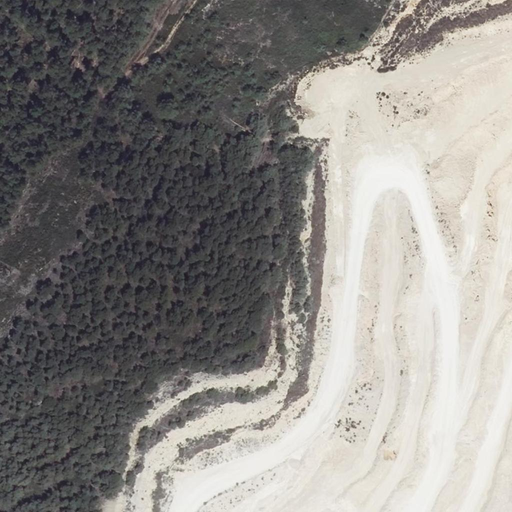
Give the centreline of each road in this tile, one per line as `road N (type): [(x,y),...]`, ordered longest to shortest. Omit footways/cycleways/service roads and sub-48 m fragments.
road 1 (track): [(179,511),(198,487),(293,443),(324,402),(361,196),(370,176),(383,170),(404,175),(420,199),(445,301),(442,453),(417,511)]
road 2 (track): [(435,257),(406,453),(368,511)]
road 3 (track): [(443,437),(459,412),(496,298),(511,208)]
road 4 (track): [(443,290),(465,254),(489,167),(511,135)]
road 5 (track): [(468,511),(511,381)]
